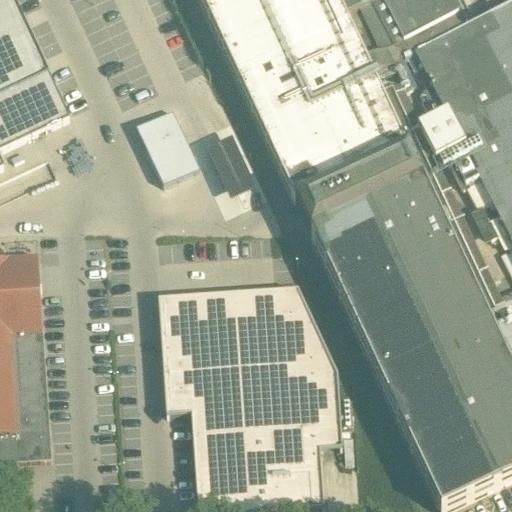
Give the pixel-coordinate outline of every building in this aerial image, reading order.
[(0,0),(0,174),(3,173),(0,165),(0,157),(69,125),(10,0),(0,0)] [(511,377),(335,0),(199,0),(438,511),(455,511),(511,485),(511,377)] [(335,0),(511,377),(511,313),(511,312),(505,315),(436,167),(420,132),(404,99),(413,95),(400,67),(412,61),(406,48),(383,59),(362,15),(383,6),(380,0),(335,0)] [(450,0),(380,0),(383,6),(406,48),(412,61),(413,62),(418,59),(418,58),(467,33),(450,0)] [(511,9),(467,33),(418,58),(418,59),(413,62),(428,79),(432,85),(494,207),(511,241),(511,9)] [(428,79),(413,62),(412,61),(400,67),(413,95),(404,99),(420,132),(432,126),(422,107),(424,97),(433,93),(429,87),(432,85),(428,79)] [(494,207),(432,85),(429,87),(433,93),(424,97),(422,107),(432,126),(420,132),(436,167),(446,161),(464,196),(467,194),(478,215),(494,207)] [(163,192),(200,175),(172,117),(154,126),(164,148),(146,156),(163,192)] [(164,148),(154,126),(136,134),(146,156),(164,148)] [(233,143),(207,155),(231,206),(257,194),(233,143)] [(498,243),(483,214),(477,217),(492,246),(498,243)] [(511,252),(511,244),(500,221),(494,224),(509,254),(511,252)] [(511,254),(501,260),(511,280),(511,254)] [(32,300),(40,308),(37,263),(14,265),(15,276),(16,288),(10,288),(11,302),(32,300)] [(0,265),(0,470),(10,470),(51,467),(40,308),(32,300),(11,302),(10,288),(16,288),(15,276),(14,265),(6,265),(0,265)] [(283,308),(282,297),(276,298),(243,300),(190,303),(158,306),(161,343),(187,341),(185,315),(283,308)] [(187,341),(161,343),(166,422),(192,421),(197,511),(323,511),(320,457),(342,455),(338,401),(337,382),(297,297),(282,297),(283,308),(185,315),(187,341)]
